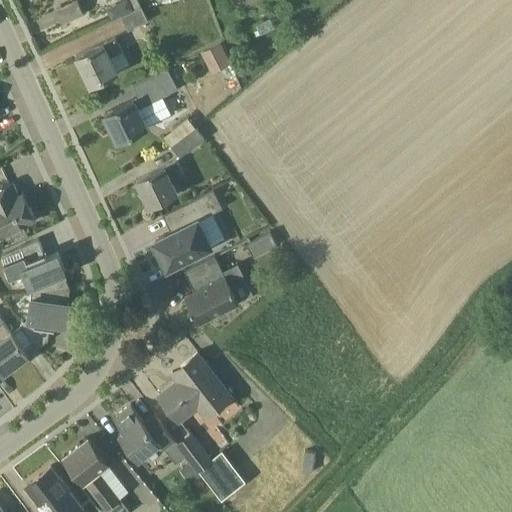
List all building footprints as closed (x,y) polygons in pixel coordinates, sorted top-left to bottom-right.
[(63,23),(81,14),(87,11),(81,0),(77,0),(57,10),(63,23)] [(123,15),(134,9),(129,0),(122,0),(120,8),(123,15)] [(121,16),(128,31),(148,21),(141,6),(121,16)] [(123,51),(116,37),(104,43),(104,42),(77,56),(91,85),(118,71),(111,56),(123,51)] [(221,42),(201,52),(209,68),(229,58),(221,42)] [(134,86),(139,96),(105,113),(118,140),(147,125),(138,108),(178,89),(169,69),(134,86)] [(196,127),(171,146),(180,157),(204,138),(196,127)] [(150,205),(178,191),(173,181),(185,175),(177,160),(138,179),(150,205)] [(19,195),(13,182),(0,187),(0,230),(2,235),(36,220),(24,192),(19,195)] [(224,207),(214,188),(164,214),(164,215),(172,211),(180,227),(155,240),(169,266),(212,244),(199,219),(224,207)] [(277,244),(270,231),(247,243),(253,256),(277,244)] [(1,254),(7,269),(9,272),(22,266),(32,290),(31,290),(31,291),(70,287),(64,272),(66,272),(58,252),(47,257),(45,253),(46,253),(46,252),(44,252),(38,238),(1,254)] [(186,269),(193,284),(198,282),(201,288),(187,295),(200,320),(240,300),(227,275),(226,275),(216,254),(186,269)] [(70,287),(31,291),(29,318),(20,324),(38,348),(48,340),(50,327),(55,327),(55,326),(54,326),(55,322),(67,323),(70,303),(68,303),(70,287)] [(29,354),(4,321),(0,314),(0,368),(3,373),(29,354)] [(159,395),(179,421),(198,406),(207,416),(232,396),(198,352),(175,370),(182,377),(159,395)] [(160,442),(165,448),(176,463),(187,455),(178,443),(179,442),(157,413),(145,422),(131,404),(114,417),(124,430),(119,433),(138,459),(160,442)] [(191,461),(198,469),(212,458),(192,432),(179,442),(178,443),(187,455),(191,461)] [(120,498),(99,471),(109,464),(88,437),(64,455),(105,508),(106,509),(120,498)] [(305,451),(303,470),(313,472),(315,452),(305,451)] [(202,475),(222,499),(235,489),(212,458),(198,469),(202,475)] [(198,469),(191,461),(180,469),(191,483),(202,475),(198,469)] [(45,511),(86,511),(51,466),(26,485),(45,511)]
